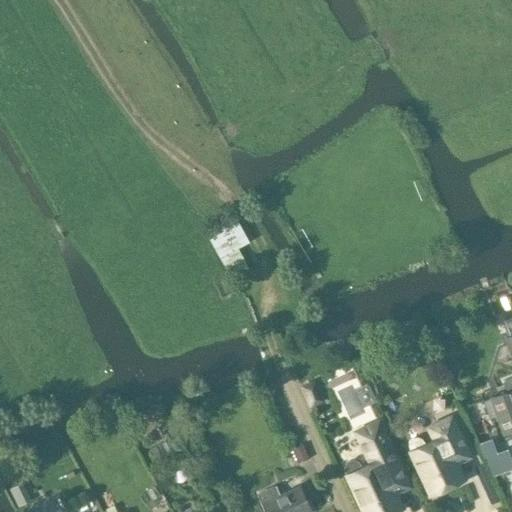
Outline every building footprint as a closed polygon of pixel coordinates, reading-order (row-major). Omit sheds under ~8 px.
[(249,242),(233,215),(204,231),(229,278),(247,269),(237,249),(249,242)] [(315,380),(300,386),(310,407),(324,401),(315,380)] [(504,433),(511,430),(511,389),(490,397),(504,433)] [(425,443),(423,441),(422,440),(421,438),(420,438),(419,437),(418,437),(416,436),(415,436),(413,437),(412,437),(411,438),(410,439),(409,440),(408,442),(408,443),(408,444),(408,446),(408,447),(408,448),(431,495),(446,488),(449,490),(456,487),(456,483),(463,480),(455,462),(469,456),(451,416),(428,427),(434,439),(425,443)] [(361,467),(360,464),(359,463),(358,462),(356,461),(355,460),(354,460),(352,460),(351,460),(349,460),(348,461),(346,462),(345,463),(345,464),(344,466),(344,468),(344,469),(344,470),(344,471),(363,511),(394,511),(402,508),(395,492),(408,486),(378,420),(356,432),(370,462),(361,467)] [(490,440),(480,444),(485,457),(495,453),(490,440)] [(303,446),(291,451),(297,464),(308,460),(303,446)] [(266,511),(307,511),(310,511),(298,485),(277,495),(273,486),(258,493),(266,511)]
